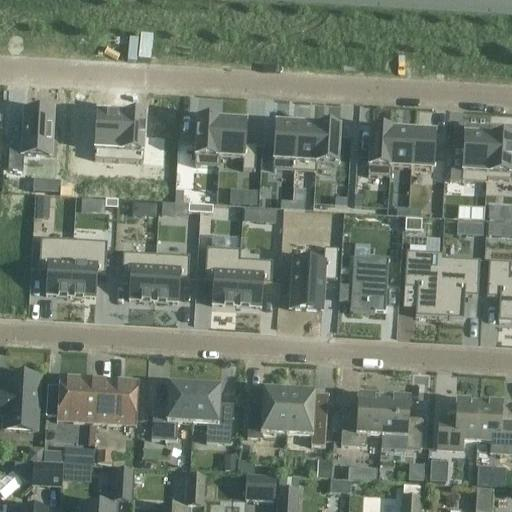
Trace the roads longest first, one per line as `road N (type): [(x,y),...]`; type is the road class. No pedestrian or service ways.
road 1 (residential): [(0,69),(511,102)]
road 2 (residential): [(0,333),(511,365)]
